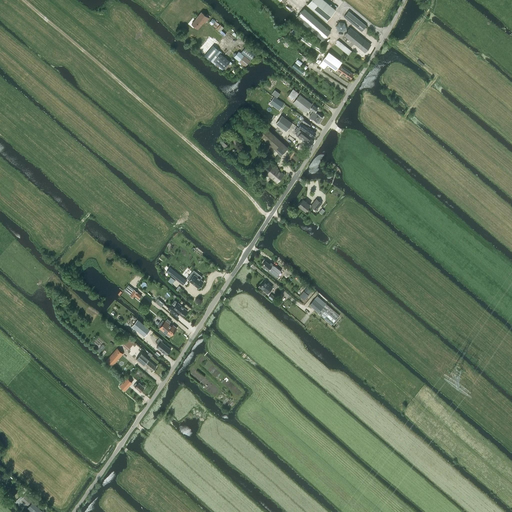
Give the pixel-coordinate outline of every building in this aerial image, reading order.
[(311,0),(308,5),(327,20),(336,10),(324,0),(311,0)] [(307,23),(325,39),(331,31),(306,9),(300,16),(307,23)] [(198,29),(204,22),(205,23),(209,18),(201,11),(198,16),(191,23),(198,29)] [(344,16),(362,31),(366,26),(349,11),(344,16)] [(336,26),(338,31),(343,32),(346,27),(344,22),(339,21),(336,26)] [(344,35),(365,52),(371,44),(350,27),(344,35)] [(336,45),(339,48),(340,47),(348,53),(350,50),(339,41),(336,45)] [(214,46),(205,56),(211,61),(220,51),(214,46)] [(245,47),(241,52),(250,60),(251,59),(255,54),(246,47),(245,47)] [(250,60),(239,51),(234,57),(245,66),(250,60)] [(327,64),(335,70),(336,70),(350,79),(353,74),(345,69),(340,65),(339,65),(341,62),(329,52),(319,65),(324,68),(327,64)] [(221,54),(214,61),(223,69),(230,62),(221,54)] [(292,66),(291,67),(301,74),(304,70),(301,67),(295,62),(292,66)] [(298,93),(293,89),(287,97),(292,101),(298,93)] [(293,103),(306,113),(312,104),(300,94),(293,103)] [(270,102),(280,109),(284,104),(274,97),(270,102)] [(313,111),(309,117),(311,118),(315,113),(315,112),(318,108),(313,105),(310,109),(313,111)] [(311,118),(319,123),(323,117),(315,113),(311,118)] [(282,115),(276,123),(286,131),(292,123),(282,115)] [(301,123),(298,127),(313,137),(316,133),(307,126),(308,125),(309,125),(311,123),(303,117),(300,122),(301,123)] [(264,126),(258,133),(281,155),(288,147),(264,126)] [(297,126),(294,131),(297,133),(295,134),(296,135),(310,146),(314,141),(300,131),(299,130),(300,129),(297,126)] [(261,170),(277,182),(284,174),(268,161),(261,170)] [(316,198),(310,205),(316,210),(322,203),(316,198)] [(303,199),(298,205),(305,211),(310,205),(303,199)] [(262,265),(266,268),(268,270),(273,274),(276,270),(271,266),(273,264),(270,262),(269,264),(265,260),(262,265)] [(170,267),(166,272),(183,285),(186,280),(170,267)] [(192,272),(187,278),(198,288),(204,281),(200,279),(202,277),(199,274),(197,276),(192,272)] [(267,293),(272,287),(265,280),(260,287),(267,293)] [(134,290),(130,295),(133,297),(135,295),(139,298),(141,295),(134,290)] [(305,300),(309,295),(303,291),(299,296),(305,300)] [(271,293),(268,297),(274,302),(274,300),(277,298),(272,294),(271,293)] [(158,298),(155,301),(159,305),(161,306),(164,303),(158,298)] [(309,304),(318,312),(318,313),(331,325),(339,315),(326,304),(323,307),(314,299),(309,304)] [(170,306),(168,308),(174,314),(176,311),(182,316),(187,310),(178,302),(173,308),(170,306)] [(137,319),(132,326),(144,337),(150,330),(137,319)] [(163,320),(158,326),(160,327),(160,328),(161,328),(159,330),(165,335),(166,333),(167,333),(167,332),(171,335),(177,328),(173,325),(172,326),(171,325),(170,324),(169,323),(170,321),(167,319),(166,321),(165,320),(164,322),(163,320)] [(171,349),(161,341),(162,340),(159,337),(155,342),(158,344),(156,347),(166,355),(171,349)] [(137,344),(132,350),(137,354),(142,348),(137,344)] [(106,361),(112,366),(123,353),(117,348),(106,361)] [(136,358),(144,365),(144,364),(153,371),(156,367),(148,360),(151,356),(152,355),(150,353),(147,356),(142,351),(141,352),(139,355),(138,357),(136,358)] [(130,374),(123,382),(127,385),(130,382),(134,377),(130,374)] [(139,382),(137,384),(136,383),(133,385),(135,387),(140,391),(144,387),(139,382)] [(11,498),(17,492),(13,488),(7,494),(11,498)] [(41,511),(43,510),(44,509),(26,493),(23,497),(21,495),(15,502),(19,505),(20,506),(21,508),(23,506),(26,508),(27,507),(33,511),(41,511)]
